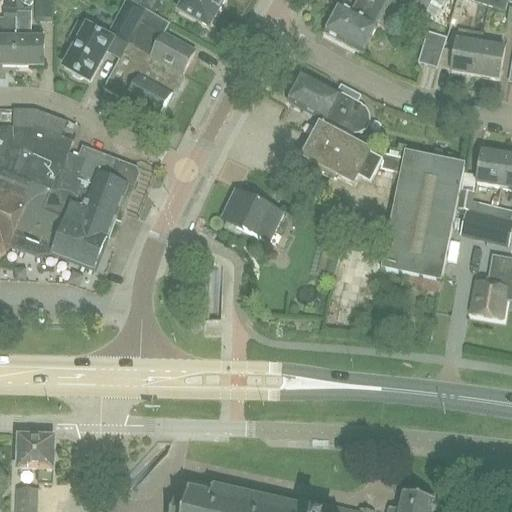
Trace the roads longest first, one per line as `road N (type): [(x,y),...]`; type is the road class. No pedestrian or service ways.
road 1 (unclassified): [(511,449),(100,425)]
road 2 (residential): [(511,120),(394,95),(270,29)]
road 3 (residential): [(191,172),(45,99),(0,98)]
road 4 (primary): [(346,386),(269,368),(186,366),(165,379)]
road 5 (primary): [(165,379),(185,393),(283,396),(346,386)]
road 6 (primary): [(511,406),(346,386)]
road 7 (tertiary): [(191,172),(270,29)]
road 8 (unclassified): [(141,300),(0,294)]
road 9 (tertiary): [(141,300),(151,252),(191,172)]
